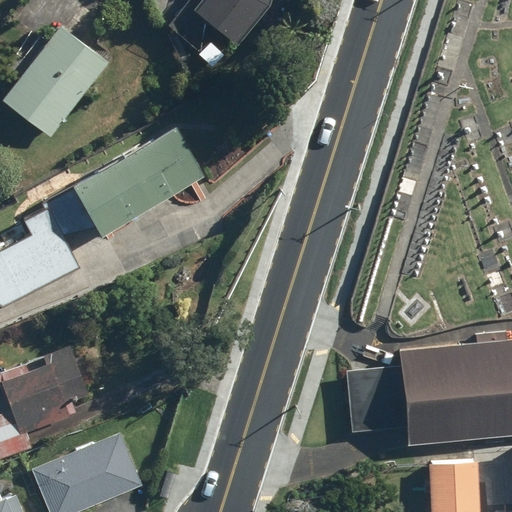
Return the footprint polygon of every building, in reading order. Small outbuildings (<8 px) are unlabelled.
[(193,0),(184,12),(229,49),(263,7),(265,0),(193,0)] [(0,98),(0,101),(52,138),(107,60),(54,22),(0,98)] [(168,122),(60,185),(90,236),(198,173),(168,122)] [(29,233),(0,246),(0,305),(78,268),(49,208),(23,220),(29,233)] [(511,335),(396,345),(397,366),(404,425),(405,440),(511,430),(511,335)] [(0,458),(28,447),(21,432),(75,408),(72,402),(89,395),(65,339),(0,368),(0,458)] [(350,431),(404,425),(397,366),(343,372),(350,431)] [(94,511),(90,502),(134,485),(114,432),(26,467),(43,511),(94,511)] [(511,511),(511,437),(497,439),(503,511),(511,511)] [(476,511),(475,458),(428,460),(429,511),(476,511)] [(22,511),(10,481),(0,485),(0,511),(22,511)]
